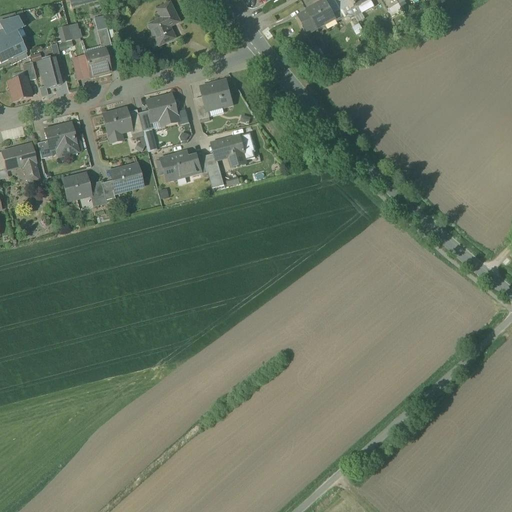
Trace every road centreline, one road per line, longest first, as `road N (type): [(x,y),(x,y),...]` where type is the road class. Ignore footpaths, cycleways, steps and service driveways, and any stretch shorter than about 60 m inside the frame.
road 1 (tertiary): [(259,45),(374,176),(511,297)]
road 2 (unclassified): [(511,319),(297,511)]
